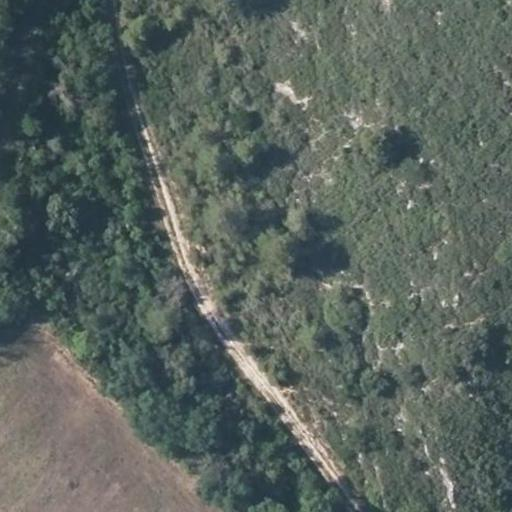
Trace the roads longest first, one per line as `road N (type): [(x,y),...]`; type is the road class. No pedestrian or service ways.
road 1 (track): [(110,0),(167,224),(226,328),(369,511)]
road 2 (tertiary): [(0,128),(35,0)]
